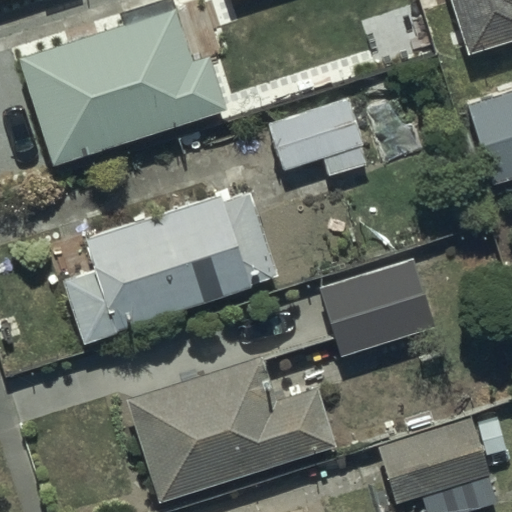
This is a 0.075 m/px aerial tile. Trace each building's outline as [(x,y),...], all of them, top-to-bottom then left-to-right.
[(511,0),(441,0),(457,51),(511,34),(511,0)] [(164,6),(8,56),(43,160),(213,106),(197,53),(180,58),(164,6)] [(361,160),(336,83),(272,104),(275,115),(262,119),(277,168),(318,155),(324,172),(361,160)] [(511,173),(511,87),(462,103),(486,181),(511,173)] [(210,193),(78,237),(87,265),(52,276),(73,339),(268,274),(240,190),(212,199),(210,193)] [(426,325),(405,257),(310,287),(331,355),(426,325)] [(263,397),(250,353),(115,396),(148,500),(325,444),(306,383),(263,397)] [(422,498),(426,511),(473,511),(499,504),(473,418),(379,446),(397,506),(422,498)]
